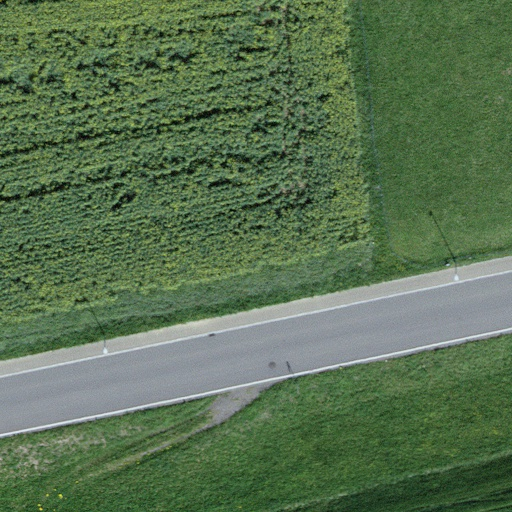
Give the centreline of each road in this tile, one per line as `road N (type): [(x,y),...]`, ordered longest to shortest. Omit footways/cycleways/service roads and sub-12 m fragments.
road 1 (tertiary): [(511,296),(0,405)]
road 2 (track): [(26,511),(32,496),(241,354)]
